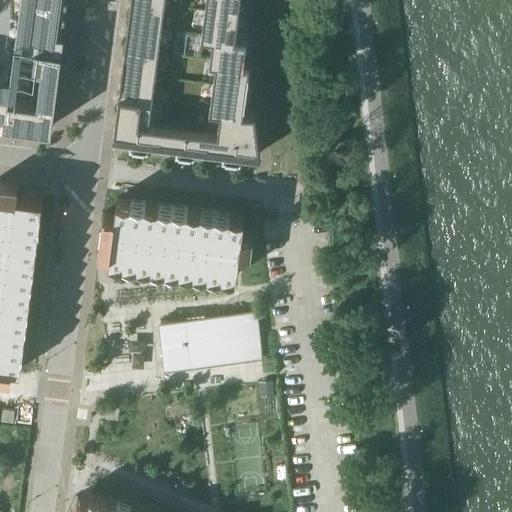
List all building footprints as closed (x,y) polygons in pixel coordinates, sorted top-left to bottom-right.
[(0,0),(0,125),(4,123),(4,121),(4,120),(5,120),(51,126),(53,110),(54,108),(56,91),(56,88),(59,69),(59,67),(61,47),(67,0),(0,0)] [(128,17),(128,19),(161,24),(164,0),(163,0),(130,0),(130,1),(130,2),(131,3),(129,15),(128,15),(128,16),(128,17)] [(205,0),(205,5),(238,9),(239,5),(243,5),(243,0),(205,0)] [(205,5),(201,30),(213,32),(246,36),(246,34),(235,32),(236,28),(240,29),(242,13),(238,12),(238,9),(205,5)] [(128,19),(125,43),(158,48),(161,24),(128,19)] [(213,32),(210,55),(216,56),(249,61),(249,58),(243,58),(246,36),(213,32)] [(125,43),(122,67),(155,72),(158,48),(125,43)] [(216,56),(213,79),(246,83),(246,79),(248,80),(249,72),(247,72),(249,61),(216,56)] [(122,67),(119,91),(152,95),(155,72),(122,67)] [(213,79),(210,102),(243,106),(245,92),(247,93),(248,85),(246,84),(246,83),(213,79)] [(116,110),(116,114),(149,118),(152,95),(119,91),(118,94),(118,95),(118,96),(119,96),(118,99),(117,108),(116,108),(116,109),(116,110)] [(210,102),(207,125),(257,132),(255,107),(243,106),(210,102)] [(116,114),(113,134),(130,136),(129,142),(130,142),(131,142),(131,143),(132,143),(133,142),(139,143),(145,144),(145,145),(146,144),(147,144),(147,145),(148,145),(148,139),(153,139),(176,142),(176,148),(177,148),(177,149),(178,149),(179,148),(184,149),(191,150),(191,151),(192,150),(193,150),(194,150),(194,151),(195,145),(210,147),(223,148),(222,154),(223,154),(224,154),(224,155),(225,155),(225,154),(232,155),(237,156),(237,157),(238,157),(238,156),(239,156),(240,157),(241,151),(260,153),(257,132),(207,125),(149,118),(116,114)] [(0,373),(11,375),(12,365),(20,366),(20,365),(28,309),(39,225),(42,196),(16,193),(0,190),(0,373)] [(109,260),(235,275),(243,214),(116,197),(114,213),(104,211),(99,249),(110,250),(109,260)] [(256,309),(160,320),(165,368),(261,358),(256,309)] [(106,417),(117,418),(119,407),(107,405),(106,417)] [(3,408),(1,420),(13,421),(14,409),(3,408)] [(77,495),(69,511),(140,511),(90,491),(87,499),(77,495)]
